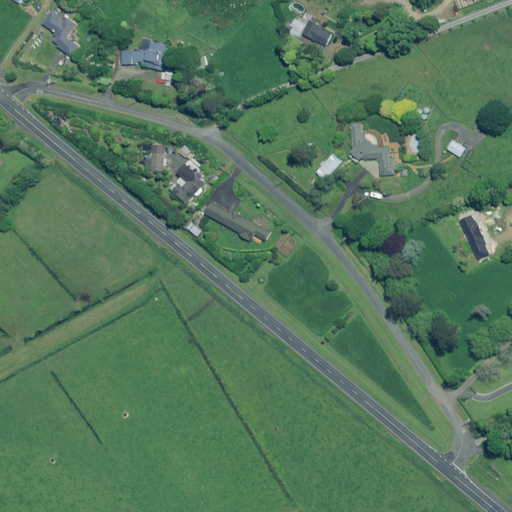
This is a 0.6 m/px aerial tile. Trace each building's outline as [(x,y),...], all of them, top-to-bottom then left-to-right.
[(59,37),(56,41),(61,45),(59,47),(74,57),(81,46),(69,38),(79,24),(69,18),(65,23),(61,20),(63,16),(55,11),(45,24),(58,33),(56,35),(59,37)] [(309,23),(298,16),(292,26),(295,27),(291,33),(299,38),(309,23)] [(327,24),(314,17),(305,33),(327,46),(336,32),(326,26),(327,24)] [(123,65),(137,65),(137,62),(143,63),(143,66),(143,67),(165,70),(169,44),(143,40),(141,52),(123,51),(123,65)] [(208,69),(205,56),(195,58),(197,71),(208,69)] [(174,72),(167,70),(166,73),(163,73),(162,79),(172,81),(174,72)] [(380,147),(364,134),(364,124),(354,124),(355,153),(352,157),(359,163),(362,160),(381,160),(382,176),(396,175),(395,158),(392,158),(392,146),(380,147)] [(468,149),(455,141),(450,150),(463,157),(468,149)] [(195,154),(185,145),(179,153),(189,161),(195,154)] [(165,171),(165,154),(147,154),(146,171),(165,171)] [(344,162),(336,154),(319,173),(328,180),(344,162)] [(203,169),(192,159),(180,173),(183,176),(177,182),(181,185),(175,191),(189,203),(208,182),(199,174),(203,169)] [(233,214),(214,204),(208,214),(243,233),(242,235),(254,242),(257,235),(268,241),(273,233),(234,212),(233,214)] [(484,225),(477,211),(461,219),(474,246),(475,245),(480,256),(495,249),(489,236),(486,237),(481,227),(484,225)] [(204,231),(194,224),(190,229),(201,237),(204,231)]
